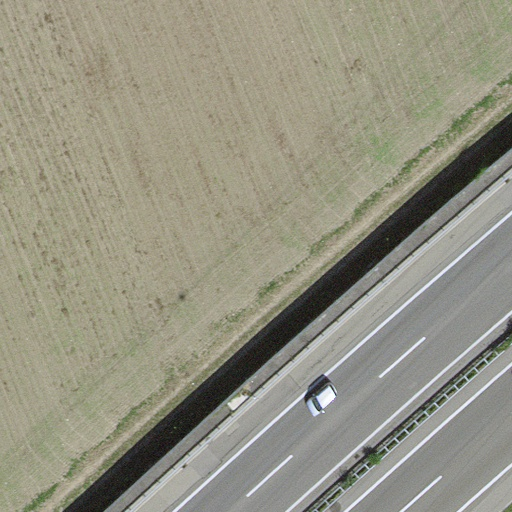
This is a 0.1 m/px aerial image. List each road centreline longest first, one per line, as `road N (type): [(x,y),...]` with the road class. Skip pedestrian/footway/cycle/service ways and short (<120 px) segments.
road 1 (motorway): [(511,262),(230,511)]
road 2 (motorway): [(401,511),(511,414)]
